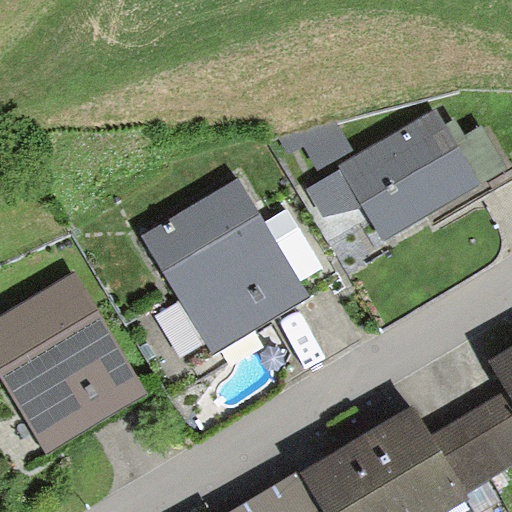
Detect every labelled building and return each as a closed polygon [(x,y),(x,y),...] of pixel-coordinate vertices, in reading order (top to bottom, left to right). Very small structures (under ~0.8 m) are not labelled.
[(381,230),(487,168),(472,141),(452,152),(431,117),(345,167),(325,133),(298,149),(335,211),(360,196),(381,230)] [(171,378),(300,299),(229,184),(136,241),(174,302),(138,324),(171,378)] [(22,463),(132,401),(68,290),(0,328),(0,374),(26,420),(5,432),(22,463)] [(511,346),(498,355),(511,379),(511,346)] [(511,391),(420,442),(440,479),(511,439),(511,391)] [(326,511),(420,511),(450,495),(440,479),(420,442),(400,408),(300,465),(326,511)] [(326,511),(300,465),(229,511),(326,511)]
